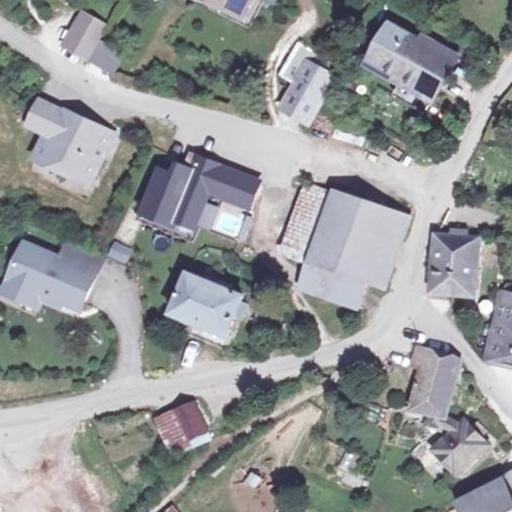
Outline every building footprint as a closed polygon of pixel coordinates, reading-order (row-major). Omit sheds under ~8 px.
[(259,0),(231,0),(227,9),(210,0),(206,0),(203,8),(243,30),(259,0)] [(210,0),(227,9),(231,0),(210,0)] [(105,23),(80,11),(75,20),(99,33),(105,23)] [(99,33),(75,20),(62,43),(87,56),(99,33)] [(421,43),(390,27),(371,60),(423,89),(440,58),(445,49),(423,38),(421,43)] [(318,48),(295,35),(277,68),(292,76),(280,96),(310,112),(328,79),(307,68),(318,48)] [(90,65),(114,77),(124,57),(100,45),(90,65)] [(423,89),(371,60),(366,69),(431,105),(456,66),(440,58),(423,89)] [(44,132),(56,106),(43,100),(31,126),(44,132)] [(113,133),(56,106),(44,132),(47,134),(37,157),(91,181),(113,133)] [(169,141),(137,220),(192,243),(211,197),(253,213),(265,178),(169,141)] [(325,221),(337,191),(304,177),(280,243),(299,251),(310,228),(321,231),(325,221)] [(389,207),(338,188),(337,191),(325,221),(321,231),(310,228),(299,251),(359,275),(389,207)] [(409,214),(389,207),(359,275),(382,284),(409,214)] [(437,241),(435,290),(478,292),(482,241),(470,240),(470,233),(455,233),(456,241),(437,241)] [(26,241),(2,296),(41,312),(46,307),(63,314),(65,307),(85,315),(105,259),(64,244),(62,255),(26,241)] [(129,263),(131,246),(112,243),(109,259),(129,263)] [(349,301),(359,275),(299,251),(289,276),(349,301)] [(187,273),(172,310),(227,330),(243,294),(225,287),(227,279),(218,275),(214,282),(187,273)] [(511,293),(504,292),(494,341),(511,344),(511,293)] [(227,330),(172,310),(166,324),(221,343),(227,330)] [(511,365),(511,344),(494,341),(490,361),(511,365)] [(455,349),(417,344),(415,360),(420,360),(413,403),(432,405),(429,422),(446,425),(446,420),(459,427),(442,445),(465,467),(493,438),(486,431),(492,424),(483,416),(477,422),(470,415),(467,419),(451,412),(461,356),(455,349)] [(194,400),(176,406),(188,434),(190,438),(208,430),(194,400)] [(188,434),(176,406),(156,414),(165,439),(176,439),(188,434)] [(511,466),(499,474),(511,493),(511,466)] [(511,511),(511,493),(499,474),(462,498),(471,511),(511,511)]
